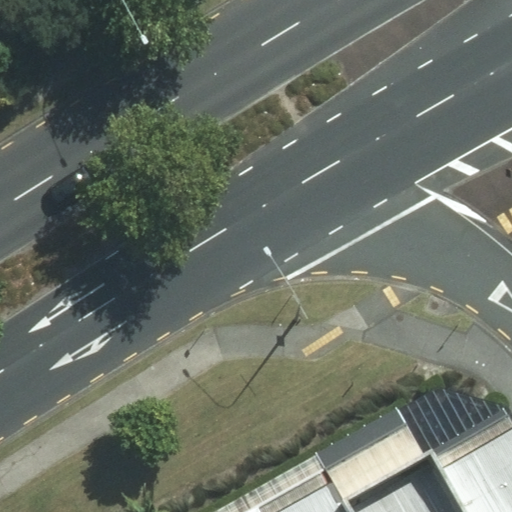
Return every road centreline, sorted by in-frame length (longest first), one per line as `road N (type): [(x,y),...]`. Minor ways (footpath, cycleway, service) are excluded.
road 1 (primary): [(0,228),(357,0)]
road 2 (primary): [(291,198),(159,277),(0,391)]
road 3 (primary): [(511,67),(291,198)]
road 4 (unclassified): [(511,287),(442,246),(291,198)]
